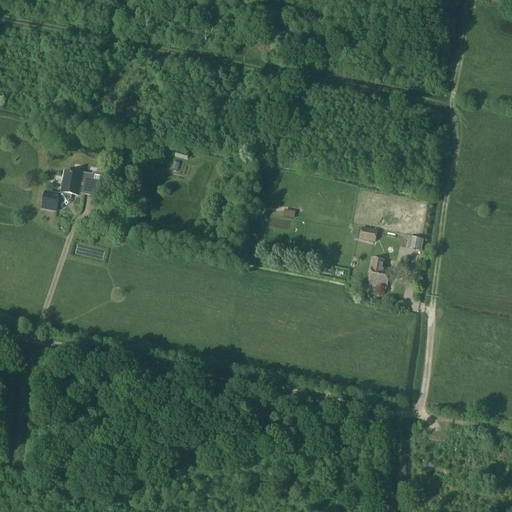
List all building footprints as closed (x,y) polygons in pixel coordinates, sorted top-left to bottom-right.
[(176,152),(175,157),(187,160),(189,154),(176,150),(176,152)] [(45,193),(42,209),(56,212),(57,207),(60,207),(70,200),(71,195),(78,196),(78,194),(100,198),(103,177),(81,173),(80,175),(65,173),(62,193),(59,195),(45,193)] [(285,211),(284,218),(294,219),(295,213),(285,211)] [(360,240),(375,244),(378,233),(363,230),(360,240)] [(407,250),(421,253),(423,243),(410,239),(407,250)] [(367,283),(386,287),(390,271),(382,269),(383,262),(374,260),(372,267),(371,267),(367,283)] [(399,266),(397,273),(408,275),(409,268),(399,266)]
